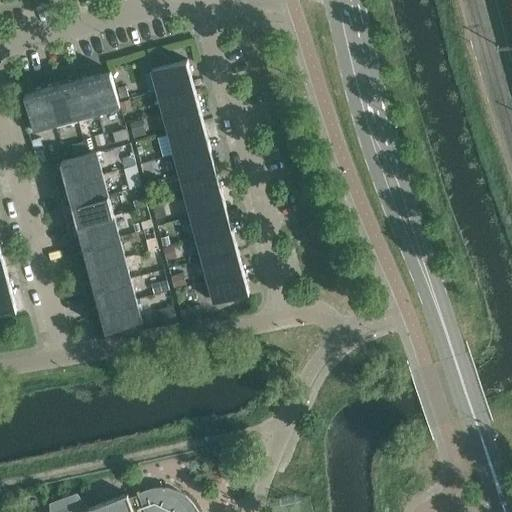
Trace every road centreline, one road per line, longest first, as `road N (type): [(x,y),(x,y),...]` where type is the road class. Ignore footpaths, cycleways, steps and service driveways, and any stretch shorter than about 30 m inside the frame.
road 1 (tertiary): [(333,0),(387,195),(428,278)]
road 2 (tertiary): [(428,278),(356,0)]
road 3 (unclassified): [(69,356),(0,100)]
road 4 (tertiary): [(508,511),(428,278)]
road 5 (residential): [(180,0),(0,46)]
